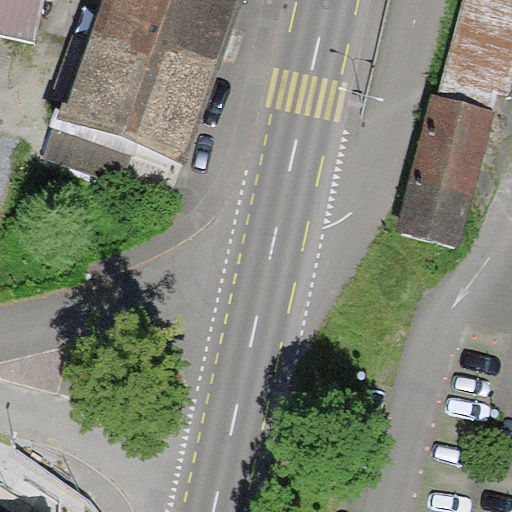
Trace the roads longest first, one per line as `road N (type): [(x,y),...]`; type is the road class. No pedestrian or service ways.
road 1 (primary): [(329,0),(241,396)]
road 2 (residential): [(0,373),(241,396)]
